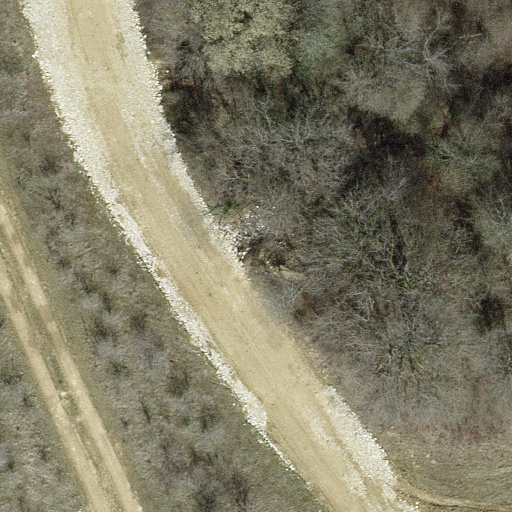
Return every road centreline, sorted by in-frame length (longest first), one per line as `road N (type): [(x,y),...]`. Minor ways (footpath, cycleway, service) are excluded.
road 1 (track): [(370,511),(136,187),(71,0)]
road 2 (track): [(117,511),(0,234)]
